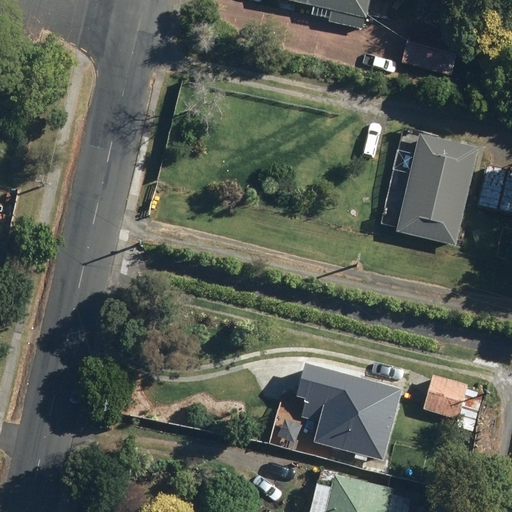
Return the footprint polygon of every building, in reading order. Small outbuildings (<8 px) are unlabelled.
[(331,19),(365,26),(370,0),(290,0),(333,9),(331,19)] [(402,61),(451,74),(462,34),(413,21),(402,61)] [(396,230),(456,245),(479,147),(419,133),(396,230)] [(477,205),(511,212),(511,169),(486,164),(477,205)] [(314,442),(384,461),(403,389),(306,362),(296,396),(307,399),(302,417),(319,422),(314,442)] [(424,409),(459,419),(469,384),(433,375),(424,409)] [(389,511),(395,488),(335,473),(325,511),(389,511)]
